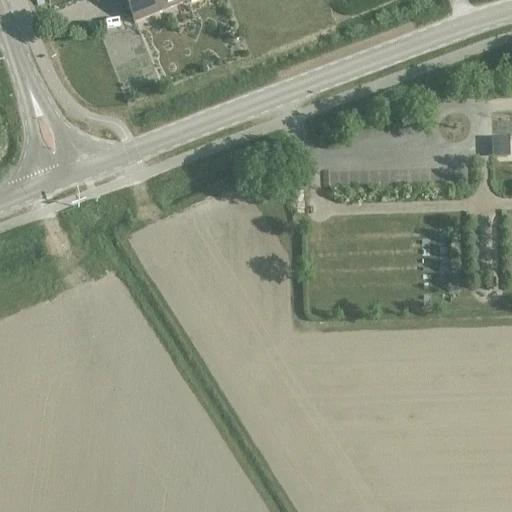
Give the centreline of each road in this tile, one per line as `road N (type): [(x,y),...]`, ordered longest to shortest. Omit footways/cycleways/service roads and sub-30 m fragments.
road 1 (tertiary): [(56,178),(511,10)]
road 2 (tertiary): [(56,178),(0,12)]
